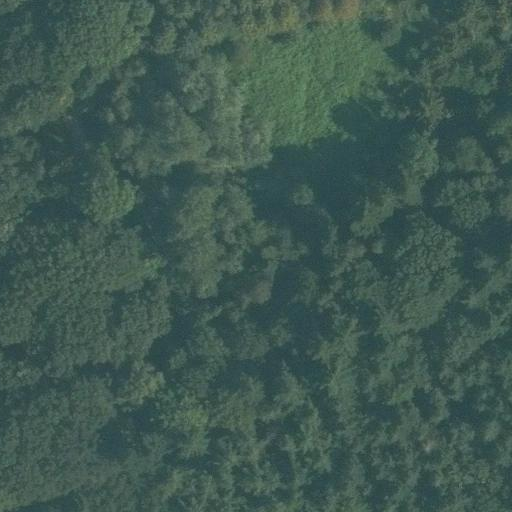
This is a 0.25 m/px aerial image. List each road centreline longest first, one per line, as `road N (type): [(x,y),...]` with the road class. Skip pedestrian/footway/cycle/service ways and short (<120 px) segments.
road 1 (track): [(511,215),(107,424)]
road 2 (track): [(55,0),(98,305),(100,360),(82,433)]
